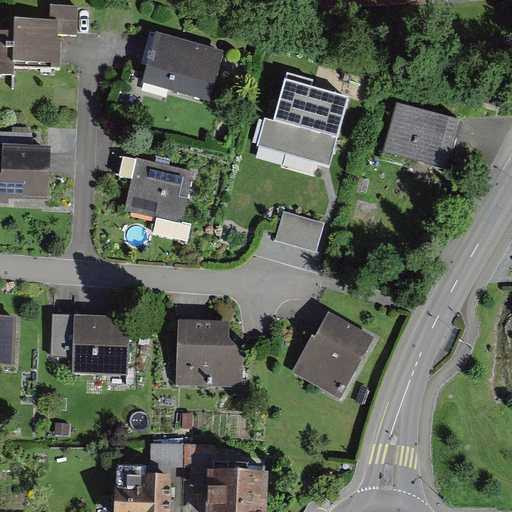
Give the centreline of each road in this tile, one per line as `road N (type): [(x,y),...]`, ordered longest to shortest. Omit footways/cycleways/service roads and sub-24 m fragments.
road 1 (tertiary): [(384,503),(411,376),(511,187)]
road 2 (residential): [(0,267),(277,287)]
